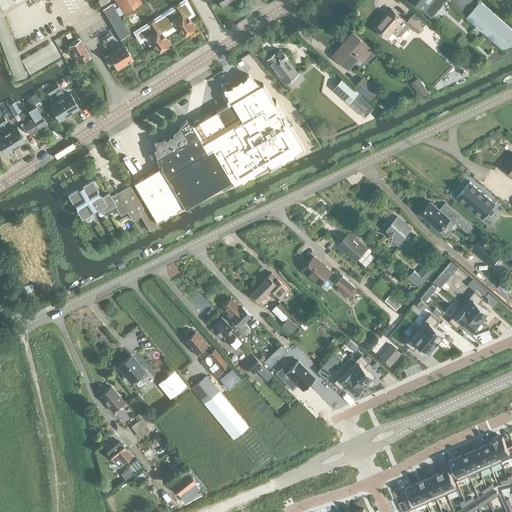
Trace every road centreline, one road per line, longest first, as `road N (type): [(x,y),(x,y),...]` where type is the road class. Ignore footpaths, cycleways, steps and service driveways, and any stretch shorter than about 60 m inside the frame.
road 1 (unclassified): [(0,341),(511,93)]
road 2 (tertiary): [(0,186),(296,0)]
road 3 (residential): [(511,339),(341,416)]
road 4 (residential): [(373,482),(511,415)]
